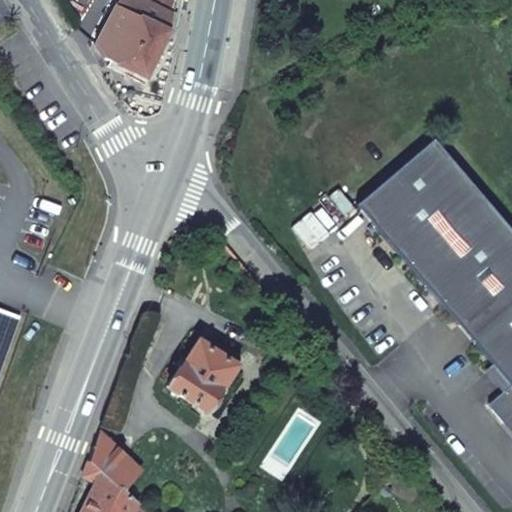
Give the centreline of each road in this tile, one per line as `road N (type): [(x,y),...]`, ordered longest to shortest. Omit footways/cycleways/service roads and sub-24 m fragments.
road 1 (residential): [(482,511),(232,234),(160,180)]
road 2 (tertiary): [(160,180),(33,511)]
road 3 (residential): [(160,180),(89,110),(22,0)]
road 4 (tertiary): [(213,0),(193,100),(160,180)]
road 5 (unknown): [(117,293),(199,320),(254,350)]
